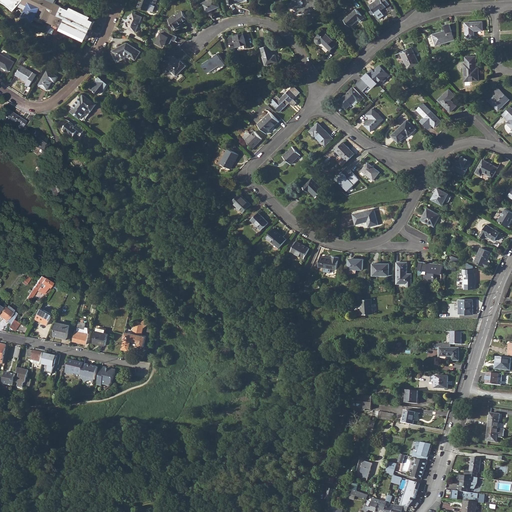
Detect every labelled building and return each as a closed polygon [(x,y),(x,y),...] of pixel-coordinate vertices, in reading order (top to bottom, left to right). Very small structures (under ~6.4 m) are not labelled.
[(71,10),(63,6),(58,4),(56,4),(57,0),(24,0),(24,1),(23,0),(0,0),(3,2),(7,4),(16,13),(20,9),(23,11),(25,9),(27,10),(23,18),(35,23),(38,17),(50,22),(46,31),(62,39),(66,31),(79,37),(79,35),(87,39),(96,21),(87,18),(88,16),(71,8),(71,10)] [(140,0),(138,7),(140,7),(154,12),(156,6),(155,5),(155,3),(157,4),(157,0),(140,0)] [(206,12),(212,9),(212,10),(220,6),(217,0),(208,0),(202,3),(206,12)] [(305,11),(306,13),(321,6),(318,0),(293,0),(289,5),(300,13),(305,11)] [(386,0),(377,0),(369,6),(375,14),(389,4),(386,0)] [(356,9),(344,20),(351,27),(358,19),(361,22),(365,18),(356,9)] [(183,11),(169,20),(176,30),(180,26),(179,25),(188,19),(183,11)] [(133,13),(129,23),(126,22),(124,27),(137,32),(143,17),(133,13)] [(474,37),(474,30),(476,30),(477,31),(483,30),(482,22),(465,23),(466,38),(474,37)] [(432,47),(455,40),(451,24),(446,26),(447,30),(428,36),(432,47)] [(176,40),(177,37),(168,33),(166,28),(160,31),(162,33),(157,43),(163,45),(165,41),(170,43),(172,39),(176,40)] [(321,44),(323,43),(330,51),(337,44),(324,30),(317,37),(315,39),(316,42),(317,43),(319,44),(321,44)] [(234,36),(230,38),(233,48),(246,44),(244,34),(240,35),(234,36)] [(136,60),(141,52),(127,43),(113,50),(117,59),(126,54),(128,54),(136,60)] [(270,45),(261,48),(266,65),(271,64),(278,62),(276,54),(273,55),(270,45)] [(407,69),(419,64),(411,47),(400,52),(407,69)] [(0,53),(0,52),(0,65),(10,71),(15,61),(0,53)] [(221,67),(226,64),(219,54),(203,64),(208,73),(216,67),(220,65),(221,67)] [(173,56),(166,64),(177,75),(187,65),(182,61),(180,63),(173,56)] [(466,57),(466,63),(464,63),(465,81),(479,80),(479,70),(477,71),(477,68),(476,56),(466,57)] [(22,65),(16,74),(29,82),(34,72),(22,65)] [(378,83),(381,79),(384,82),(390,76),(380,65),(375,70),(377,71),(375,73),(372,69),(368,73),(378,83)] [(48,70),(40,84),(48,89),(54,80),(56,82),(59,76),(48,70)] [(98,94),(103,88),(105,89),(111,82),(102,75),(91,88),(98,94)] [(277,96),(271,102),(281,112),(290,102),(294,106),(297,103),(294,99),(300,92),(294,85),(281,99),(277,96)] [(354,87),(339,101),(347,108),(352,103),(356,99),(357,99),(360,102),(364,98),(354,87)] [(495,97),(494,98),(493,98),(489,101),(499,111),(510,100),(498,88),(495,92),(497,94),(494,96),(495,97)] [(450,100),(455,95),(449,89),(438,100),(450,112),(457,106),(452,101),(452,102),(450,100)] [(84,121),(96,104),(83,95),(81,97),(81,96),(72,108),(73,109),(71,112),(84,121)] [(431,124),(435,128),(442,121),(424,103),(417,110),(422,114),(425,112),(428,115),(425,117),(421,121),(429,129),(432,126),(431,124)] [(510,119),(506,123),(511,128),(511,129),(511,130),(511,131),(511,108),(510,106),(502,114),(507,120),(509,118),(510,119)] [(371,119),(370,121),(369,120),(364,125),(370,131),(383,119),(373,108),(367,114),(371,119)] [(16,126),(16,127),(20,130),(25,122),(21,119),(20,121),(16,118),(17,116),(9,111),(4,119),(11,125),(12,123),(16,126)] [(271,112),(258,124),(267,133),(279,121),(271,112)] [(407,120),(392,135),(399,143),(407,134),(409,136),(416,129),(407,120)] [(81,136),(84,131),(76,125),(74,128),(67,122),(63,129),(64,129),(63,130),(67,133),(68,132),(74,137),(76,133),(81,136)] [(315,136),(316,135),(326,146),(334,138),(325,130),(325,131),(318,124),(310,131),(315,136)] [(24,137),(28,140),(44,152),(47,147),(47,146),(48,144),(47,141),(46,140),(47,138),(36,130),(33,134),(28,131),(24,137)] [(255,131),(246,140),(253,148),(262,139),(255,131)] [(343,142),(335,150),(347,161),(354,154),(349,149),(350,148),(343,142)] [(291,164),(301,155),(293,147),(283,156),(291,164)] [(231,169),(239,154),(229,149),(221,163),(231,169)] [(461,163),(458,162),(456,161),(452,169),(464,175),(471,162),(461,157),(459,161),(461,162),(461,163)] [(482,176),(483,172),(493,177),(498,168),(483,160),(476,173),(482,176)] [(368,163),(362,171),(374,180),(380,172),(368,163)] [(347,192),(360,179),(354,173),(348,178),(340,170),(333,178),(347,192)] [(313,178),(304,187),(308,191),(309,190),(316,197),(324,190),(313,178)] [(439,188),(433,199),(443,205),(449,194),(439,188)] [(240,194),(232,201),(243,212),(251,205),(240,194)] [(428,208),(421,220),(435,227),(441,215),(428,208)] [(511,211),(506,208),(499,220),(508,226),(511,219),(511,211)] [(379,224),(375,211),(366,213),(365,211),(353,214),(356,224),(367,221),(369,227),(379,224)] [(259,212),(251,219),(261,230),(269,223),(259,212)] [(484,237),(486,234),(495,240),(500,232),(487,224),(480,235),(484,237)] [(274,228),(266,237),(279,248),(286,239),(274,228)] [(297,241),(291,251),(304,258),(310,248),(297,241)] [(488,267),(491,263),(488,261),(489,259),(492,252),(481,247),(475,261),(488,267)] [(337,269),(339,257),(333,256),(332,258),(321,256),(320,260),(321,261),(320,266),(337,269)] [(349,259),(349,268),(357,269),(363,269),(364,259),(356,258),(356,259),(349,259)] [(419,274),(426,275),(426,279),(435,280),(435,274),(435,272),(443,273),(443,265),(436,264),(431,263),(431,264),(427,263),(427,262),(420,261),(417,261),(417,269),(418,269),(418,274),(419,274)] [(406,275),(406,272),(408,272),(408,262),(397,262),(397,283),(407,283),(407,287),(412,286),(412,275),(406,275)] [(373,263),(373,275),(390,275),(389,264),(381,264),(381,263),(373,263)] [(475,289),(475,270),(463,270),(463,274),(465,274),(465,289),(475,289)] [(26,276),(22,282),(26,285),(30,279),(26,276)] [(51,283),(40,276),(33,288),(37,290),(43,294),(47,288),(48,288),(51,283)] [(31,290),(26,299),(28,300),(31,300),(33,296),(35,293),(31,290)] [(361,299),(362,314),(373,313),(372,298),(361,299)] [(460,299),(460,312),(460,314),(474,314),(474,305),(472,305),(473,299),(460,299)] [(2,306),(0,308),(0,316),(10,324),(13,320),(17,313),(8,307),(7,309),(5,308),(2,306)] [(41,308),(35,319),(47,325),(53,315),(41,308)] [(8,328),(14,331),(19,323),(13,320),(10,324),(8,328)] [(135,321),(132,334),(125,332),(121,347),(129,349),(131,341),(139,342),(138,345),(144,347),(146,338),(141,337),(142,335),(143,328),(141,323),(135,321)] [(75,330),(73,341),(86,344),(89,333),(88,328),(85,327),(86,323),(78,322),(77,331),(75,330)] [(57,323),(54,336),(67,338),(70,326),(57,323)] [(96,331),(93,343),(105,346),(108,334),(104,333),(96,331)] [(451,332),(451,344),(462,344),(462,332),(451,332)] [(419,348),(428,348),(428,339),(419,339),(419,348)] [(453,357),(452,360),(459,360),(459,348),(440,348),(440,356),(453,357)] [(32,357),(31,362),(40,364),(42,353),(33,351),(32,357)] [(45,353),(43,364),(49,366),(48,371),(53,372),(57,356),(45,353)] [(511,371),(511,358),(497,357),(496,369),(511,371)] [(70,360),(67,373),(74,375),(75,372),(82,373),(84,363),(70,360)] [(89,364),(84,363),(82,373),(81,379),(83,379),(85,381),(88,380),(92,381),(95,379),(98,366),(92,365),(92,366),(89,366),(89,364)] [(102,366),(99,379),(98,384),(103,385),(103,384),(109,385),(112,382),(113,377),(114,377),(116,369),(110,368),(107,368),(107,367),(102,366)] [(18,368),(17,374),(20,374),(18,382),(19,383),(18,388),(23,389),(24,382),(26,383),(27,379),(28,373),(29,370),(18,368)] [(5,372),(3,383),(13,385),(15,374),(5,372)] [(500,374),(488,373),(486,384),(498,385),(500,374)] [(449,376),(435,376),(435,382),(435,389),(448,389),(449,376)] [(407,390),(406,403),(418,404),(419,391),(407,390)] [(373,403),(373,396),(360,395),(354,394),(353,401),(373,403)] [(372,409),(373,403),(353,401),(351,407),(372,409)] [(414,425),(417,412),(405,410),(403,423),(410,424),(414,425)] [(393,421),(394,414),(381,412),(380,419),(393,421)] [(490,420),(489,427),(498,428),(500,414),(490,413),(489,420),(490,420)] [(505,429),(498,428),(489,427),(488,434),(487,441),(497,442),(497,437),(504,438),(505,429)] [(420,442),(416,442),(416,443),(416,447),(416,450),(416,452),(414,451),(412,457),(417,458),(427,460),(431,443),(430,443),(420,442)] [(479,473),(482,453),(474,452),(473,457),(472,457),(470,471),(479,473)] [(427,460),(417,458),(412,476),(422,479),(427,460)] [(356,471),(354,478),(359,479),(360,478),(362,478),(362,479),(368,481),(373,463),(364,460),(360,472),(356,471)] [(326,475),(324,482),(333,484),(335,477),(326,475)] [(458,487),(457,491),(470,493),(471,489),(472,483),(473,483),(474,477),(460,475),(459,481),(460,481),(460,487),(458,487)] [(420,483),(409,480),(403,506),(408,507),(412,497),(416,499),(420,483)] [(333,501),(335,490),(328,488),(325,499),(333,501)] [(457,491),(454,490),(452,500),(457,500),(458,496),(463,497),(463,501),(464,501),(473,502),(473,498),(477,499),(478,493),(470,493),(457,491)] [(352,491),(351,495),(356,496),(364,499),(366,495),(357,492),(352,491)] [(378,504),(376,511),(384,511),(387,504),(387,503),(380,500),(378,504)] [(365,511),(364,511),(361,511),(359,511),(368,511),(371,503),(368,501),(366,506),(365,505),(363,510),(365,511)] [(473,502),(464,501),(462,511),(475,511),(477,503),(473,502)] [(371,503),(368,511),(371,511),(372,511),(376,511),(378,504),(371,503)] [(387,504),(384,511),(392,511),(395,505),(390,503),(387,503),(387,504)]
